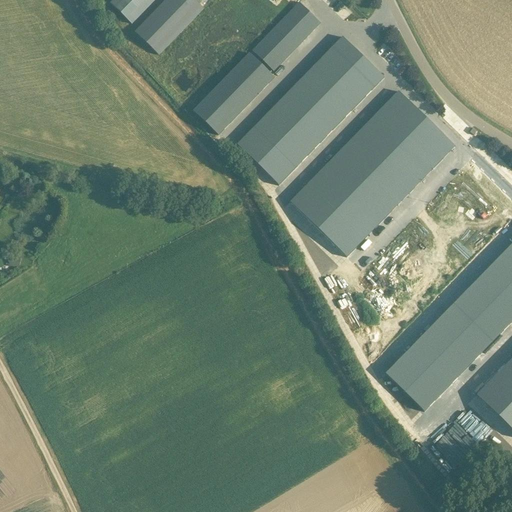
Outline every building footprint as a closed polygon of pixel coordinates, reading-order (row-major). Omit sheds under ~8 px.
[(156,0),(113,0),(110,4),(132,25),(156,0)] [(169,0),(134,36),(157,58),(202,12),(189,0),(169,0)] [(299,3),(276,27),(297,48),(320,24),(299,3)] [(276,27),(265,39),(286,59),(297,48),(276,27)] [(343,38),(323,59),(343,79),(364,58),(343,38)] [(265,39),(253,51),(274,71),(286,59),(265,39)] [(250,55),(210,95),(235,119),(274,78),(250,55)] [(364,58),(343,79),(364,99),(384,78),(364,58)] [(323,59),(293,90),(313,110),(343,79),(323,59)] [(343,79),(313,110),(334,130),(364,99),(343,79)] [(293,90),(280,102),(301,123),(313,110),(293,90)] [(387,104),(376,116),(404,143),(415,132),(427,119),(399,92),(387,104)] [(210,95),(194,112),(219,136),(235,119),(210,95)] [(280,102),(268,115),(288,136),(301,123),(280,102)] [(313,110),(301,123),(321,143),(334,130),(313,110)] [(268,115),(255,128),(276,148),(288,136),(268,115)] [(376,116),(364,127),(393,155),(404,143),(376,116)] [(415,132),(404,143),(432,170),(443,159),(456,147),(427,119),(415,132)] [(301,123),(288,136),(309,156),(321,143),(301,123)] [(364,127),(353,139),(382,166),(393,155),(364,127)] [(255,128),(238,146),(258,166),(279,186),(296,168),(276,148),(255,128)] [(288,136),(276,148),(296,168),(309,156),(288,136)] [(353,139),(342,151),(370,178),(382,166),(353,139)] [(404,143),(393,155),(421,182),(432,170),(404,143)] [(342,151),(331,162),(359,190),(370,178),(342,151)] [(393,155),(382,166),(410,194),(421,182),(393,155)] [(320,174),(308,186),(315,192),(321,198),(327,203),(333,209),(337,213),(348,201),(359,190),(331,162),(320,174)] [(469,162),(453,178),(492,216),(508,199),(469,162)] [(382,166),(370,178),(399,205),(410,194),(382,166)] [(335,300),(322,314),(329,320),(337,329),(346,337),(355,345),(361,351),(375,338),(399,312),(433,277),(492,216),(453,178),(394,239),(360,274),(335,300)] [(370,178),(359,190),(388,217),(399,205),(370,178)] [(308,186),(291,204),(297,210),(303,216),(309,222),(315,228),(322,233),(328,239),(334,245),(340,251),(347,258),(365,240),(358,233),(351,227),(345,221),(339,215),(337,213),(333,209),(327,203),(321,198),(315,192),(308,186)] [(348,201),(337,213),(339,215),(345,221),(351,227),(358,233),(365,240),(376,229),(388,217),(359,190),(348,201)] [(495,263),(477,282),(496,301),(511,284),(511,251),(509,249),(495,263)] [(9,266),(19,268),(21,258),(11,256),(9,266)] [(458,301),(454,305),(474,324),(496,301),(477,282),(458,301)] [(511,284),(496,301),(511,316),(511,284)] [(511,316),(496,301),(474,324),(493,342),(511,323),(511,316)] [(454,305),(431,328),(452,347),(474,324),(454,305)] [(474,324),(452,347),(470,366),(493,342),(474,324)] [(424,335),(409,351),(429,371),(452,347),(431,328),(424,335)] [(452,347),(429,371),(448,389),(463,373),(470,366),(452,347)] [(399,361),(386,375),(406,395),(429,371),(409,351),(399,361)] [(511,360),(490,382),(493,385),(499,391),(505,397),(511,403),(511,360)] [(429,371),(406,395),(425,413),(438,399),(448,389),(429,371)] [(490,382),(477,396),(480,399),(486,405),(492,411),(499,417),(506,424),(511,430),(511,403),(505,397),(499,391),(493,385),(490,382)]
